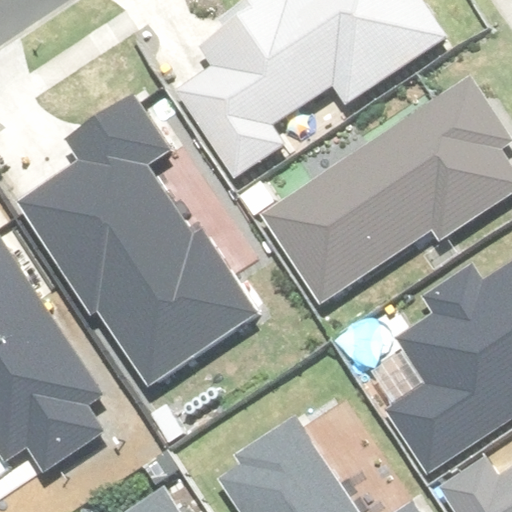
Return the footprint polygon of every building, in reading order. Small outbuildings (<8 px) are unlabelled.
[(457,50),(425,0),(303,0),(181,78),(249,186),(295,156),(282,136),(348,94),(360,112),(457,50)] [(126,50),(47,106),(87,163),(21,210),(163,411),(286,324),(182,176),(204,161),(126,50)] [(511,212),(511,149),(476,86),(267,203),(330,315),(511,212)] [(0,467),(10,482),(35,465),(58,499),(113,462),(103,447),(117,437),(99,411),(116,400),(0,229),(0,467)] [(511,285),(492,299),(486,290),(412,342),(447,393),(403,423),(446,483),(511,437),(511,285)] [(356,511),(315,438),(232,485),(246,511),(356,511)] [(511,511),(511,485),(510,482),(466,511),(511,511)]
